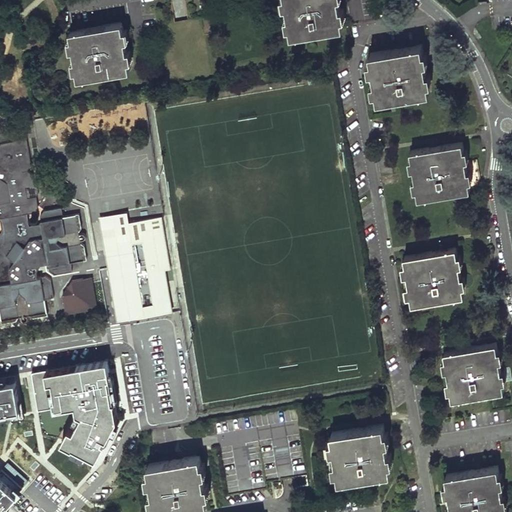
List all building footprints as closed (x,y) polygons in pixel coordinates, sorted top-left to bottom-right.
[(342,25),(337,0),(284,0),(290,34),(342,25)] [(128,69),(120,22),(71,31),(79,77),(128,69)] [(429,93),(421,44),(369,53),(377,102),(429,93)] [(0,216),(1,216),(28,212),(35,211),(39,206),(37,195),(40,190),(38,183),(35,181),(34,172),(30,169),(32,165),(28,139),(19,140),(1,143),(0,144),(0,216)] [(459,143),(409,152),(418,199),(468,190),(459,143)] [(0,305),(0,306),(0,303),(0,283),(13,281),(11,267),(16,260),(8,254),(18,240),(26,246),(32,238),(45,236),(42,219),(64,215),(63,207),(45,210),(39,206),(35,211),(28,212),(1,216),(4,230),(0,235),(0,305)] [(127,211),(99,215),(109,278),(116,320),(172,311),(165,269),(171,268),(162,216),(129,221),(127,211)] [(69,244),(71,261),(87,259),(85,245),(81,242),(81,240),(84,239),(86,237),(85,234),(83,233),(80,233),(79,230),(82,227),(80,213),(64,215),(67,234),(62,234),(58,240),(64,245),(69,244)] [(0,283),(0,303),(0,306),(18,303),(18,298),(22,292),(28,296),(29,301),(44,299),(54,297),(51,279),(45,275),(38,277),(37,270),(41,264),(48,263),(49,269),(54,273),(73,270),(71,261),(69,244),(64,245),(58,240),(62,234),(67,234),(64,215),(42,219),(45,236),(32,238),(26,246),(18,240),(8,254),(16,260),(11,267),(13,281),(0,283)] [(457,247),(405,255),(413,302),(464,294),(457,247)] [(92,276),(72,279),(63,293),(66,313),(98,307),(92,276)] [(18,303),(0,306),(3,321),(16,320),(18,315),(21,315),(23,318),(24,319),(26,319),(27,317),(27,314),(30,314),(32,316),(46,314),(44,299),(29,301),(28,296),(22,292),(18,298),(18,303)] [(503,389),(495,342),(444,351),(452,398),(503,389)] [(115,423),(118,417),(108,359),(32,372),(38,409),(76,403),(77,411),(63,440),(73,445),(72,449),(86,456),(88,452),(97,456),(111,430),(115,433),(119,425),(115,423)] [(0,511),(29,481),(9,463),(0,472),(0,417),(22,414),(16,376),(0,378),(0,511)] [(382,424),(331,432),(338,479),(389,471),(382,424)] [(198,454),(147,463),(155,510),(207,501),(198,454)] [(498,465),(447,474),(453,511),(500,511),(505,511),(498,465)] [(291,476),(293,487),(308,484),(306,474),(291,476)]
